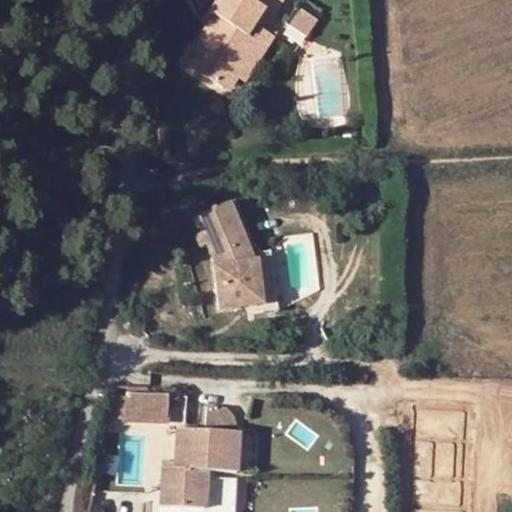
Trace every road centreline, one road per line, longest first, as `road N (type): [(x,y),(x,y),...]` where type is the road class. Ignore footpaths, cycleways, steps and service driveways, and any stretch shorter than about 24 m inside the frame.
road 1 (residential): [(124,0),(130,166),(78,455),(60,511)]
road 2 (unknown): [(99,340),(212,374),(339,391),(363,425),(365,511)]
